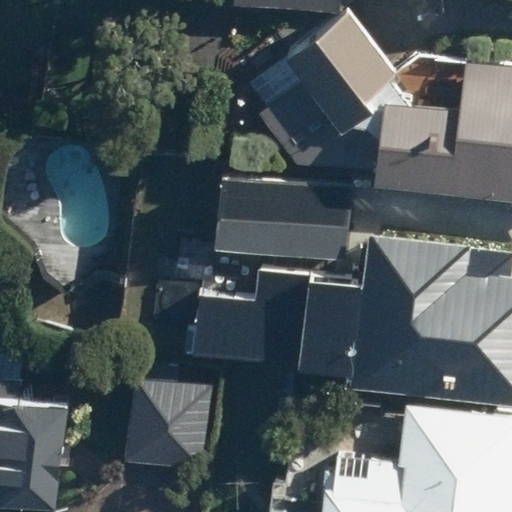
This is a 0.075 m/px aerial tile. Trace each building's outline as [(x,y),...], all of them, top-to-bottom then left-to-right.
[(350,2),(246,90),(298,172),(511,191),(511,63),(462,59),(457,112),(362,103),(405,66),(350,2)] [(354,183),(221,172),(215,238),(349,249),(354,183)] [(255,291),(194,287),(189,353),(349,364),(348,377),(511,388),(511,238),(358,228),(355,275),(256,268),(255,291)] [(18,370),(0,369),(0,492),(51,496),(57,397),(16,395),(18,370)] [(219,400),(131,395),(127,452),(216,457),(219,400)] [(511,511),(511,403),(353,396),(349,448),(285,443),(281,491),(315,494),(313,511),(511,511)]
